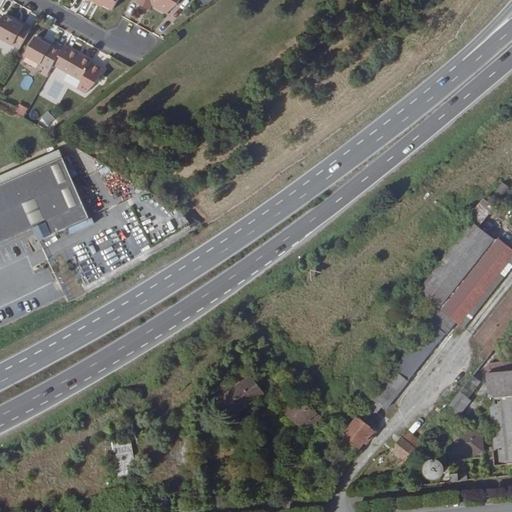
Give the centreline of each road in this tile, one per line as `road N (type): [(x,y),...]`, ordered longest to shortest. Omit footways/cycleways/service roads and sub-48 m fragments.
road 1 (trunk): [(0,416),(138,342),(255,265),(511,55)]
road 2 (track): [(0,482),(326,281),(511,143)]
road 3 (trunk): [(473,66),(222,248),(0,379)]
road 4 (track): [(341,511),(346,480),(511,277)]
road 5 (track): [(178,485),(0,507)]
